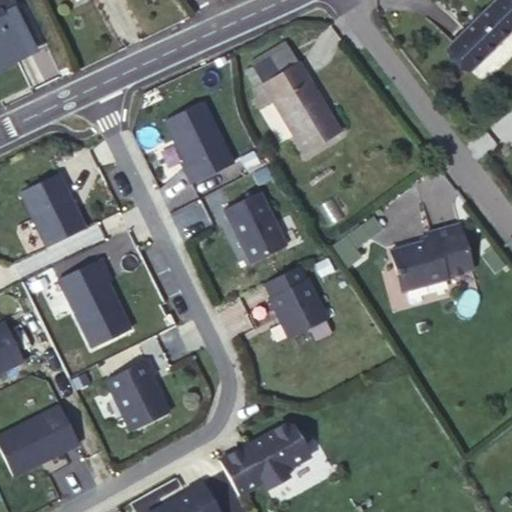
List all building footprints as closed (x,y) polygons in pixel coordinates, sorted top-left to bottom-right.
[(511,1),(510,0),(497,0),(449,47),(471,69),(511,28),(511,1)] [(13,9),(0,15),(0,61),(31,46),(13,9)] [(297,63),(262,84),(273,100),(304,153),(338,134),(297,63)] [(273,100),(262,84),(253,89),(254,98),(260,107),(273,100)] [(200,100),(162,119),(182,159),(185,166),(182,168),(190,183),(231,162),(200,100)] [(56,172),(18,191),(45,246),(83,227),(56,172)] [(285,244),(258,190),(222,207),(248,262),(285,244)] [(362,258),(355,244),(379,231),(373,219),(332,241),(345,267),(362,258)] [(427,238),(389,247),(395,272),(398,272),(402,288),(444,278),(443,276),(470,269),(458,222),(426,230),(427,238)] [(105,273),(98,257),(56,278),(90,347),(128,328),(105,281),(102,274),(105,273)] [(296,265),(263,282),(269,295),(267,296),(287,337),(325,318),(305,278),(303,279),(296,265)] [(3,322),(0,322),(0,370),(21,360),(3,322)] [(145,359),(104,379),(129,430),(167,412),(149,375),(152,374),(145,359)] [(57,404),(0,433),(0,453),(11,475),(40,461),(38,457),(43,455),(48,456),(76,442),(57,404)] [(217,459),(237,495),(262,481),(266,488),(287,476),(283,469),(308,455),(291,425),(284,423),(260,436),(261,440),(246,448),(244,444),(217,459)] [(260,436),(244,444),(246,448),(261,440),(260,436)] [(219,511),(201,480),(184,490),(185,492),(148,511),(219,511)]
